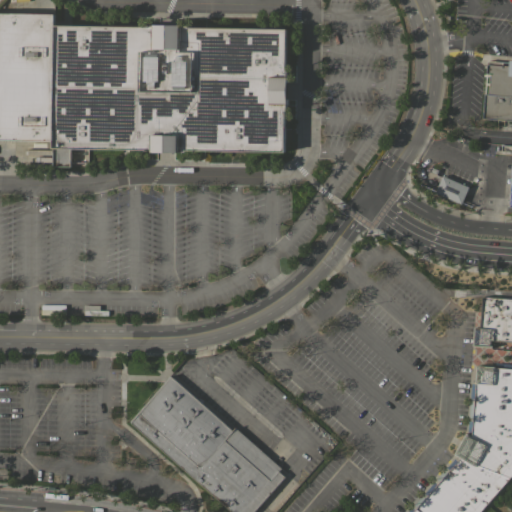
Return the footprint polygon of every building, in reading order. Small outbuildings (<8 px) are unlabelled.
[(0,13),(55,14),(55,25),(53,140),(0,139),(0,13)] [(147,27),(147,24),(188,25),(188,27),(286,28),(286,70),(287,70),(286,111),(285,111),(284,151),(184,150),(184,152),(144,151),(144,149),(71,148),(70,166),(53,166),(53,140),(55,25),(147,27)] [(487,60),(508,62),(508,59),(511,59),(511,120),(482,118),(487,60)] [(501,144),(511,144),(511,152),(500,151),(501,144)] [(468,187),(461,204),(434,192),(442,175),(468,187)] [(511,298),(511,343),(508,343),(508,342),(504,341),(504,343),(495,342),(496,340),(490,340),(490,345),(491,345),(491,347),(472,346),(473,327),(479,328),(482,296),(511,298)] [(453,454),(465,432),(467,433),(469,404),(474,405),(474,398),(470,397),(471,383),(475,383),(476,365),(495,366),(495,362),(511,363),(511,474),(478,511),(412,511),(459,458),(453,454)] [(281,468),(278,471),(284,476),(252,511),(232,511),(129,421),(169,375),(232,430),(235,427),(281,468)]
